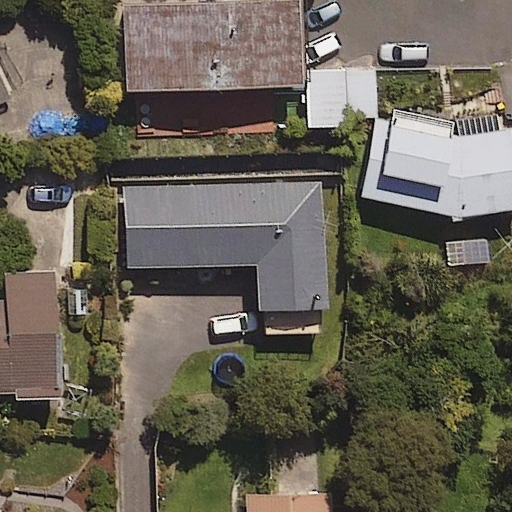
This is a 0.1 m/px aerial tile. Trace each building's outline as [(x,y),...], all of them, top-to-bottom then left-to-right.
[(292,74),(289,0),(110,0),(113,80),(292,74)] [(368,65),(301,65),(300,113),(368,113),(368,65)] [(511,184),(505,128),(441,128),(444,114),(387,103),(385,118),(370,115),(356,187),(449,209),(511,200),(511,184)] [(313,181),(118,187),(121,259),(247,256),(248,299),(317,297),(313,181)] [(53,389),(45,266),(0,268),(0,385),(7,385),(7,392),(53,389)] [(318,511),(318,486),(240,489),(240,511),(318,511)]
